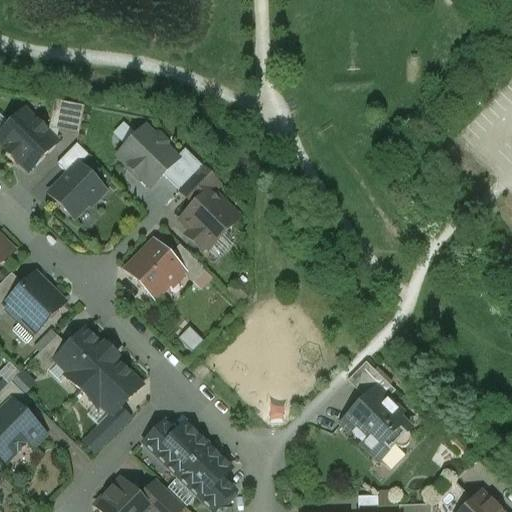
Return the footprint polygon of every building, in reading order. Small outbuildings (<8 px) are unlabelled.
[(84,109),(54,103),(48,131),(78,137),(84,109)] [(24,114),(0,138),(0,145),(8,153),(6,156),(15,164),(18,161),(30,172),(56,145),(24,114)] [(134,136),(129,141),(129,147),(119,158),(129,169),(128,170),(139,181),(140,179),(150,189),(161,177),(176,162),(176,161),(165,151),(165,145),(158,138),(152,138),(145,131),(140,136),(134,136)] [(68,178),(79,168),(88,158),(77,147),(58,166),(68,178)] [(184,152),(176,161),(176,162),(161,177),(179,193),(202,169),(184,152)] [(68,178),(49,198),(73,221),(89,206),(92,208),(106,194),(79,168),(68,178)] [(202,169),(179,193),(194,209),(209,194),(210,195),(219,186),(202,169)] [(194,209),(181,222),(193,234),(188,239),(200,251),(205,246),(209,250),(237,222),(210,195),(209,194),(194,209)] [(0,266),(13,253),(2,242),(0,244),(0,266)] [(168,259),(153,245),(125,273),(154,301),(181,274),(182,273),(168,259)] [(205,273),(179,248),(168,259),(182,273),(181,274),(192,285),(205,273)] [(11,276),(0,286),(0,314),(4,310),(3,309),(24,288),(11,276)] [(62,306),(34,278),(24,288),(3,309),(4,310),(20,325),(23,322),(35,334),(62,306)] [(101,350),(84,333),(68,349),(56,362),(57,363),(70,376),(67,379),(96,408),(99,404),(111,416),(112,417),(119,410),(140,389),(113,362),(116,359),(104,348),(101,350)] [(56,338),(31,363),(44,376),(57,363),(56,362),(68,349),(56,338)] [(394,394),(365,365),(347,384),(365,402),(375,392),(386,402),(394,394)] [(30,404),(11,385),(0,395),(0,410),(2,413),(11,404),(21,414),(30,404)] [(386,402),(375,392),(365,402),(342,426),(379,463),(394,447),(397,449),(401,450),(405,449),(408,446),(409,442),(409,438),(406,435),(408,433),(396,421),(400,417),(386,402)] [(2,413),(0,414),(0,460),(10,451),(16,456),(25,446),(31,452),(45,438),(21,414),(11,404),(2,413)] [(111,416),(93,435),(104,446),(129,421),(119,410),(112,417),(111,416)] [(164,425),(144,446),(155,457),(175,437),(164,425)] [(208,449),(185,427),(175,437),(155,457),(178,479),(208,449)] [(208,449),(178,479),(201,502),(221,481),(230,472),(208,449)] [(221,481),(201,502),(211,511),(216,511),(234,494),(221,481)] [(120,484),(97,508),(100,511),(163,511),(162,511),(148,511),(139,502),(120,484)] [(179,511),(183,509),(157,484),(139,502),(148,511),(162,511),(163,511),(179,511)] [(464,511),(473,504),(453,485),(430,508),(430,511),(464,511)] [(473,504),(464,511),(497,511),(481,495),(473,504)]
